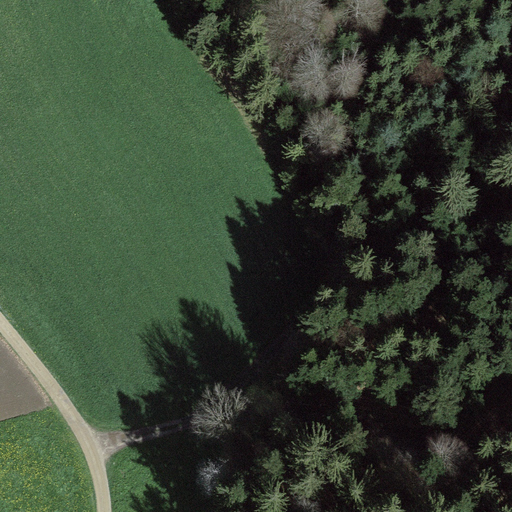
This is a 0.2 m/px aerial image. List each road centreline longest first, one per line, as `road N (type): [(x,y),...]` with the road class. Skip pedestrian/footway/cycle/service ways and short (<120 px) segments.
road 1 (track): [(91,446),(179,426),(228,391),(370,253),(511,216)]
road 2 (track): [(102,511),(91,446),(0,324)]
